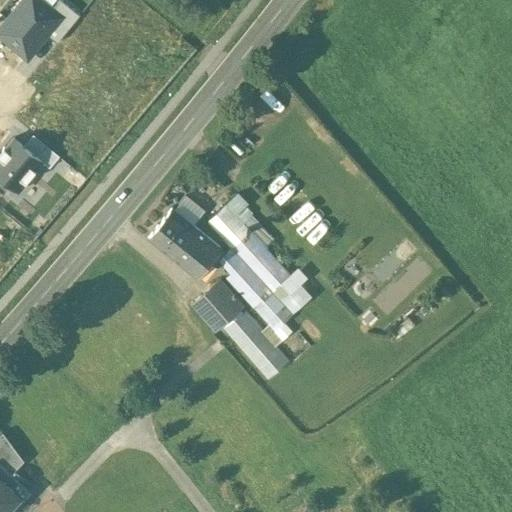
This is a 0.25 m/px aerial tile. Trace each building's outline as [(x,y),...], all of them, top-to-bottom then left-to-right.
[(53,9),(42,0),(23,0),(0,28),(0,35),(28,58),(48,33),(62,16),(53,9)] [(61,0),(60,0),(53,9),(62,16),(48,33),(57,42),(80,14),(61,0)] [(33,133),(24,145),(43,161),(50,167),(59,155),(33,133)] [(0,153),(0,173),(19,189),(43,161),(24,145),(14,137),(0,153)] [(186,195),(174,209),(172,207),(148,237),(196,276),(220,246),(193,224),(205,210),(186,195)] [(313,296),(226,203),(207,221),(232,247),(220,258),(245,285),(239,291),(275,330),(313,296)] [(242,305),(220,280),(193,303),(215,329),(219,325),(241,307),(242,305)] [(288,362),(241,307),(219,325),(267,381),(288,362)] [(0,461),(14,474),(30,456),(3,432),(0,435),(0,461)] [(0,506),(5,511),(7,511),(23,496),(0,474),(0,506)]
